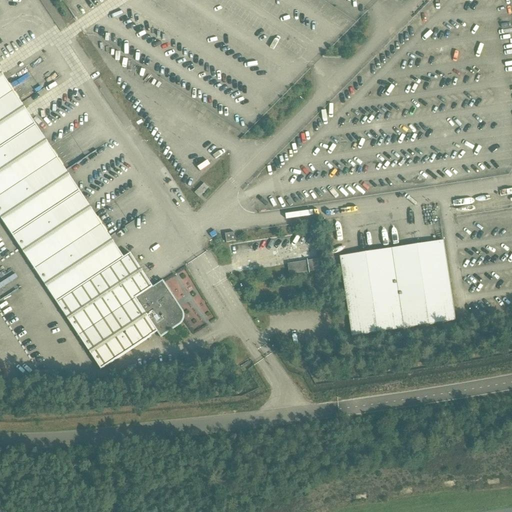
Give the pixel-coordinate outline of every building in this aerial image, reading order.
[(0,71),(0,217),(101,370),(157,333),(161,337),(181,324),(183,321),(184,318),(184,315),(183,312),(180,308),(163,281),(153,288),(130,254),(124,258),(66,170),(0,71)] [(204,184),(195,193),(199,198),(208,188),(204,184)] [(225,234),(226,243),(236,241),(234,233),(225,234)] [(352,337),(456,321),(444,241),(340,257),(352,337)] [(288,264),(289,275),(320,271),(318,260),(288,264)]
